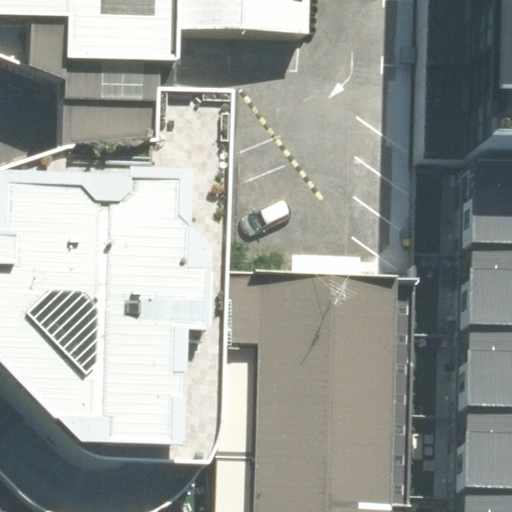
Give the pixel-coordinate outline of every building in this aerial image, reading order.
[(177,32),(177,0),(0,0),(0,54),(66,80),(66,57),(159,57),(178,58),(177,32)] [(311,0),(177,0),(177,32),(311,34),(311,0)] [(511,140),(511,0),(459,0),(456,138),(468,139),(511,140)] [(66,80),(64,146),(90,143),(156,138),(158,86),(159,57),(66,57),(66,80)] [(222,278),(231,90),(158,86),(156,138),(90,143),(64,146),(0,167),(0,362),(79,447),(91,455),(103,458),(120,459),(208,465),(219,440),(222,278)] [(511,245),(511,140),(468,139),(466,245),(511,245)] [(511,327),(511,245),(466,245),(464,327),(511,327)] [(405,511),(410,282),(222,278),(219,440),(217,511),(405,511)] [(511,409),(511,327),(464,327),(463,408),(511,409)] [(511,493),(511,409),(463,408),(462,492),(511,493)] [(511,511),(511,493),(462,492),(461,511),(511,511)]
